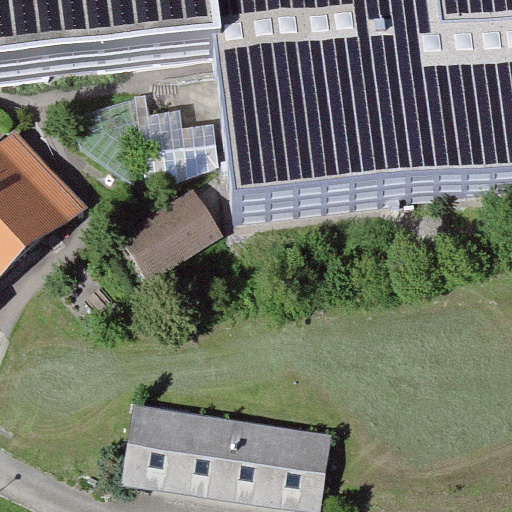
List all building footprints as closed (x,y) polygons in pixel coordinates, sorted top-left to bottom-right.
[(511,0),(0,0),(0,58),(218,33),(234,194),(511,164),(511,0)] [(147,97),(138,99),(76,118),(80,150),(147,194),(220,169),(213,126),(182,131),(180,113),(148,116),(147,97)] [(0,288),(84,213),(12,132),(0,142),(0,288)] [(121,238),(152,287),(230,238),(199,189),(121,238)] [(316,511),(328,436),(132,405),(119,486),(281,511),(316,511)]
